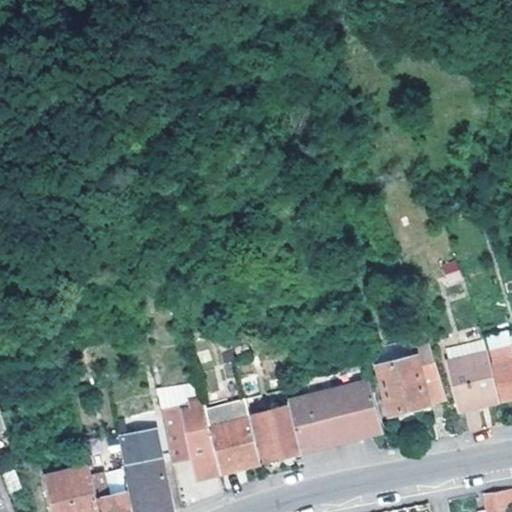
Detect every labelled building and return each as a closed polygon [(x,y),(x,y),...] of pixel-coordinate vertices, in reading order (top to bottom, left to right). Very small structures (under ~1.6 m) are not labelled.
[(432,331),(414,337),(418,355),(382,364),(392,412),(432,403),(432,399),(449,396),(439,357),(435,345),(432,331)] [(511,339),(491,344),(506,398),(511,396),(511,339)] [(236,346),(240,359),(253,355),(249,343),(236,346)] [(225,363),(240,359),(236,346),(222,349),(225,363)] [(499,387),(489,351),(450,361),(462,407),(502,399),(499,387)] [(24,361),(2,364),(4,382),(26,378),(24,361)] [(372,383),(307,398),(320,445),(320,446),(386,431),(380,409),(372,383)] [(250,463),(265,459),(254,415),(249,397),(235,401),(243,431),(250,463)] [(254,415),(265,459),(320,446),(320,445),(307,398),(293,402),(292,406),(254,415)] [(164,410),(175,461),(195,457),(202,456),(206,476),(224,473),(223,469),(219,452),(217,444),(208,408),(206,400),(164,410)] [(223,469),(250,463),(243,431),(235,401),(208,408),(217,444),(219,452),(223,469)] [(0,429),(8,427),(3,407),(0,407),(0,429)] [(118,417),(120,432),(160,427),(158,412),(118,417)] [(159,429),(125,437),(130,469),(140,511),(169,511),(174,511),(159,429)] [(202,456),(195,457),(197,470),(206,476),(202,456)] [(58,511),(105,511),(97,478),(93,466),(50,478),(58,511)] [(97,478),(105,511),(133,511),(130,499),(124,471),(97,478)] [(511,511),(511,509),(511,508),(511,488),(487,493),(489,511),(511,511)] [(9,511),(4,493),(0,494),(0,511),(9,511)]
